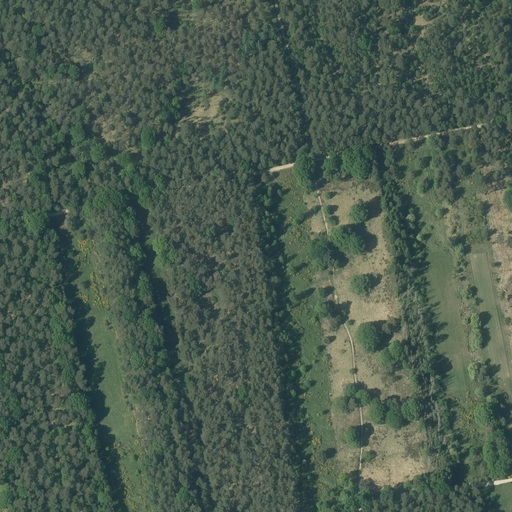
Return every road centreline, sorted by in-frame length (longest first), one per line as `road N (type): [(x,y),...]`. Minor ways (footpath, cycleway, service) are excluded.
road 1 (track): [(4,225),(293,163)]
road 2 (track): [(293,163),(504,121)]
road 3 (track): [(82,207),(0,58)]
road 4 (track): [(275,0),(311,160)]
road 5 (track): [(352,511),(511,480)]
